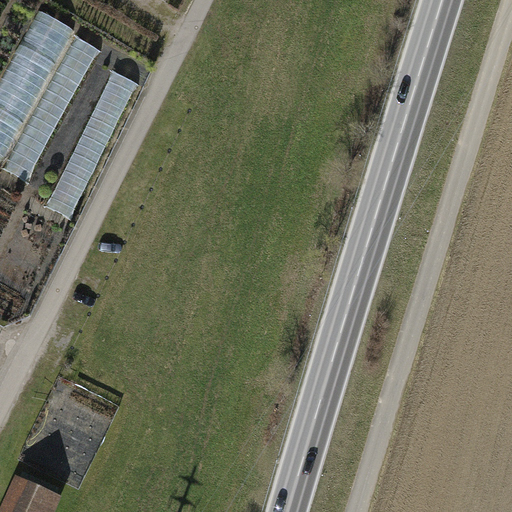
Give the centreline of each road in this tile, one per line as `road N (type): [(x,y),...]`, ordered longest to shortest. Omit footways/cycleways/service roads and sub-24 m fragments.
road 1 (primary): [(291,511),(446,0)]
road 2 (residential): [(204,0),(0,412)]
